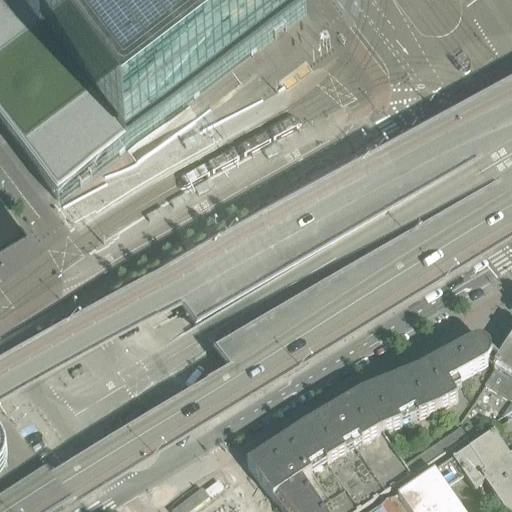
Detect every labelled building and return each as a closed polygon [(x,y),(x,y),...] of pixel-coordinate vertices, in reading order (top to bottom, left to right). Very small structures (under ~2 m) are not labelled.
[(10,0),(12,3),(0,11),(0,129),(58,205),(306,16),(293,0),(10,0)] [(386,202),(385,210),(387,217),(390,224),(394,231),(399,236),(406,240),(405,241),(428,270),(430,271),(431,271),(433,272),(434,271),(436,271),(445,265),(447,264),(448,263),(449,262),(451,260),(452,259),(460,251),(461,249),(462,247),(462,245),(462,242),(462,240),(451,215),(450,215),(450,208),(448,201),(445,194),(440,189),(435,184),(429,180),(422,177),(415,176),(408,176),(401,177),(395,182),(391,188),(390,191),(387,195),(386,202)] [(370,318),(339,277),(328,286),(358,327),(370,318)] [(511,345),(499,365),(492,375),(492,376),(494,377),(490,383),(509,394),(500,409),(507,414),(501,423),(511,415),(511,345)] [(449,391),(485,371),(487,370),(492,375),(499,365),(491,360),(491,356),(489,352),(488,351),(485,348),(481,347),(476,347),(472,348),(418,377),(438,416),(457,406),(449,391)] [(438,416),(418,377),(361,401),(382,439),(401,431),(398,426),(415,418),(418,424),(438,416)] [(366,511),(410,482),(411,482),(404,471),(382,439),(361,401),(305,433),(247,471),(273,506),(274,506),(278,511),(366,511)] [(511,511),(511,427),(498,436),(498,437),(456,466),(454,464),(452,466),(464,483),(473,498),(484,490),(499,511),(511,511)] [(411,482),(453,453),(468,443),(460,432),(406,469),(404,471),(411,482)] [(456,511),(446,496),(464,483),(452,466),(397,503),(403,511),(456,511)]
